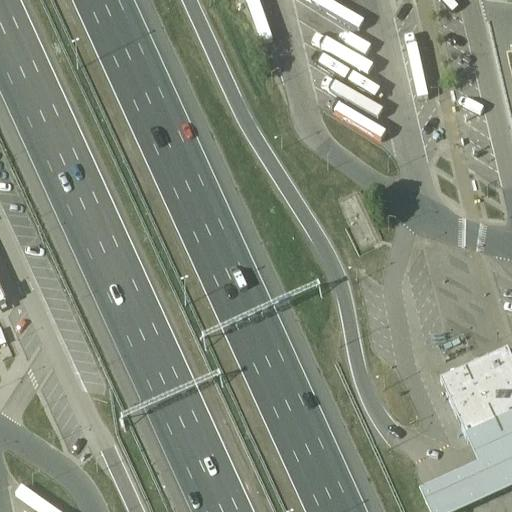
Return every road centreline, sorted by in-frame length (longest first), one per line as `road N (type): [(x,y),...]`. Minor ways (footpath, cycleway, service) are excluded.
road 1 (motorway): [(340,511),(108,0)]
road 2 (motorway): [(0,39),(216,511)]
